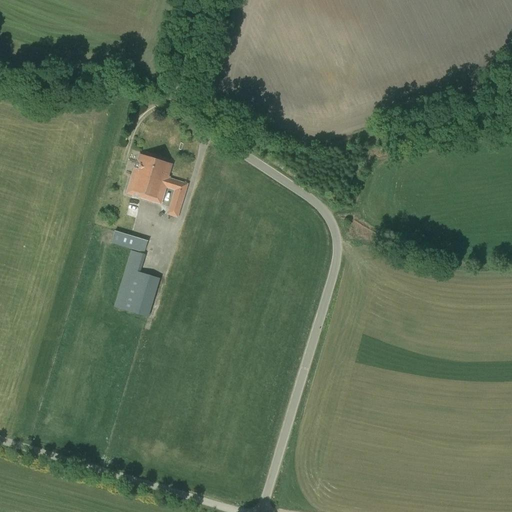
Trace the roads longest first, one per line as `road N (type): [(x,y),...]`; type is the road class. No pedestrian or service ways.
road 1 (tertiary): [(260,511),(336,259),(335,236),(314,201),(185,109),(179,80),(203,0)]
road 2 (unclassified): [(240,511),(0,441)]
